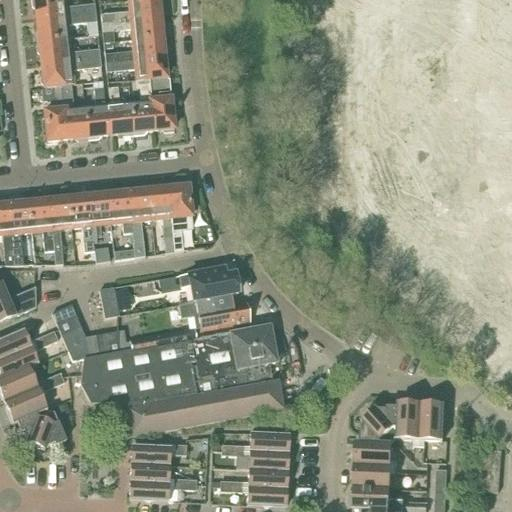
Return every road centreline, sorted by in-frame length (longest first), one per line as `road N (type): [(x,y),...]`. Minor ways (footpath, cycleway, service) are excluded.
road 1 (residential): [(328,511),(336,411),(374,378),(311,335),(261,287),(230,237),(207,158)]
road 2 (residential): [(22,177),(207,158)]
road 3 (residential): [(22,177),(2,0)]
road 4 (residential): [(207,158),(190,0)]
